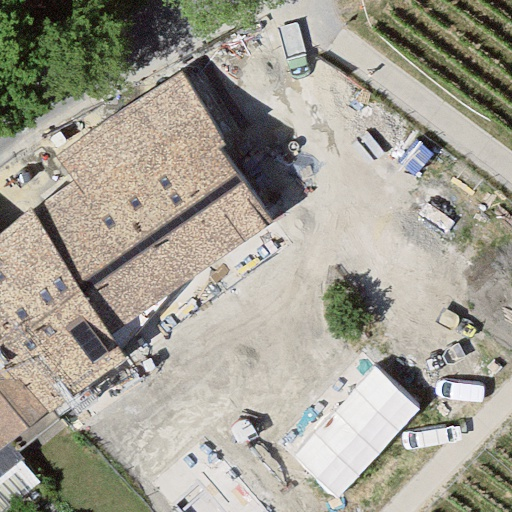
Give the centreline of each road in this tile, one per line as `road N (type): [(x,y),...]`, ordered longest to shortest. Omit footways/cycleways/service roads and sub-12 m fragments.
road 1 (track): [(511,170),(333,38),(300,0)]
road 2 (tertiary): [(199,0),(0,129)]
road 3 (track): [(511,397),(403,511)]
